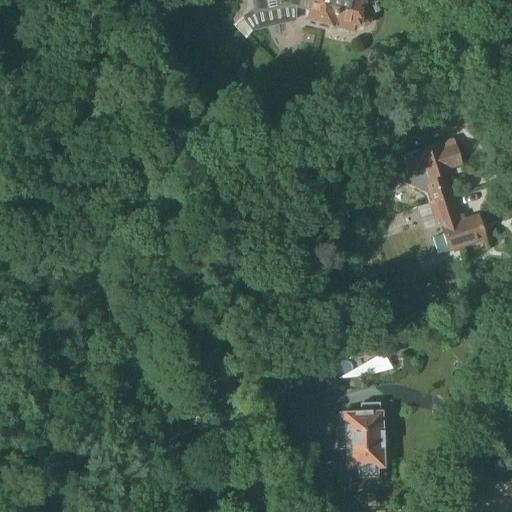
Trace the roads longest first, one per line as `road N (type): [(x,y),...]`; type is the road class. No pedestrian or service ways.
road 1 (unclassified): [(270,511),(76,0)]
road 2 (residential): [(453,511),(468,449),(511,360)]
